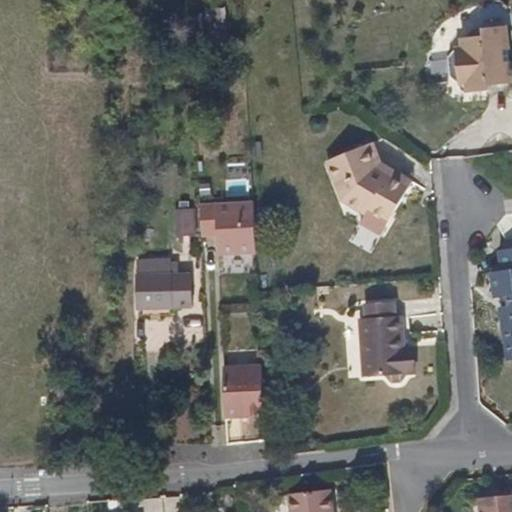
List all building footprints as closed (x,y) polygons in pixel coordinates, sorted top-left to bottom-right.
[(465,36),(465,47),(458,47),(451,57),(453,77),(463,83),(470,83),(471,92),(493,90),(493,84),(511,82),(511,61),(508,25),(486,26),(487,34),(465,36)] [(211,36),(211,51),(224,51),(225,36),(211,36)] [(373,144),(365,147),(376,169),(411,186),(415,181),(382,164),(373,144)] [(376,169),(365,147),(327,163),(344,202),(369,215),(388,226),(411,186),(376,169)] [(218,253),(257,250),(254,201),(200,204),(201,234),(217,233),(218,253)] [(388,226),(369,215),(363,225),(383,236),(388,226)] [(179,218),(179,240),(198,239),(197,218),(179,218)] [(511,237),(511,238),(505,247),(508,268),(497,270),(500,292),(511,290),(511,320),(507,321),(511,354),(511,237)] [(171,261),(136,262),(137,311),(188,309),(188,276),(179,276),(178,266),(171,266),(171,261)] [(371,319),(365,319),(370,377),(390,375),(398,382),(407,382),(413,373),(416,373),(414,347),(410,348),(408,315),(400,316),(399,300),(370,303),(371,319)] [(224,366),(225,416),(264,414),(262,364),(224,366)] [(336,511),(334,491),(293,495),(295,511),(336,511)] [(511,511),(511,495),(480,499),(481,511),(511,511)]
